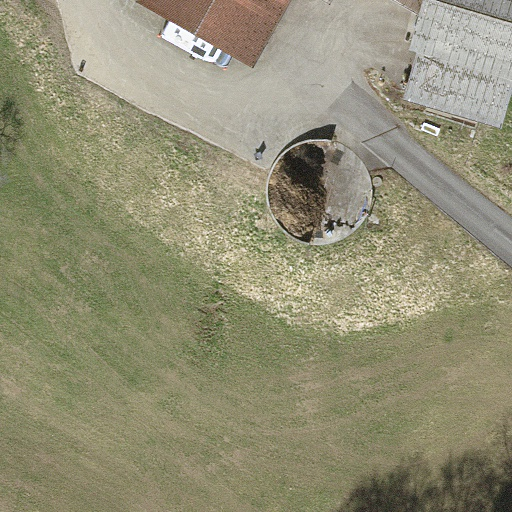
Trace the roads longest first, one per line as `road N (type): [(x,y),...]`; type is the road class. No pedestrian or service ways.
road 1 (unclassified): [(511,245),(297,72)]
road 2 (track): [(78,0),(112,46),(212,100)]
